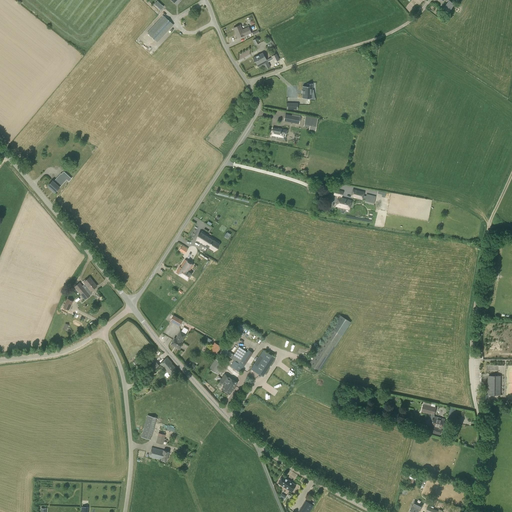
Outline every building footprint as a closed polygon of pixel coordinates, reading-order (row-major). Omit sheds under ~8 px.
[(449,0),(444,8),(449,12),(455,4),(452,3),(454,0),(449,0)] [(157,1),(154,4),(160,10),(163,7),(157,1)] [(164,15),(147,34),(156,43),(174,24),(164,15)] [(197,28),(194,21),(191,23),(190,22),(182,25),(185,30),(189,28),(190,31),(197,28)] [(233,28),(237,38),(244,36),(251,34),(249,27),(242,30),(240,25),(233,28)] [(253,58),(257,65),(266,60),(262,53),(253,58)] [(272,57),(266,60),(257,65),(258,68),(261,66),(262,67),(264,66),(265,69),(270,67),(267,62),(273,59),(272,57)] [(302,98),(311,99),(311,98),(311,90),(312,90),(312,84),(307,84),(307,86),(302,86),(302,87),(303,87),(303,90),(302,90),(302,91),(302,94),(303,94),(302,98)] [(285,114),(284,121),(299,124),(301,114),(292,113),(291,115),(285,114)] [(313,128),(315,118),(305,116),(303,127),(313,128)] [(278,128),(278,129),(273,128),(271,137),(276,138),(276,139),(285,141),(287,130),(278,128)] [(48,186),(54,192),(59,187),(64,182),(66,180),(69,182),(71,179),(64,171),(61,174),(61,173),(53,181),(48,186)] [(362,200),(364,192),(353,189),(351,197),(362,200)] [(341,198),(343,192),(335,190),(334,195),(339,196),(336,206),(349,209),(351,201),(341,198)] [(372,197),(366,196),(364,203),(373,205),(375,196),(372,196),(372,197)] [(197,241),(213,251),(218,242),(210,237),(209,237),(207,236),(208,235),(207,235),(206,237),(202,234),(197,241)] [(191,274),(188,272),(193,265),(185,260),(180,267),(176,272),(188,279),(191,274)] [(74,287),(79,293),(93,282),(93,281),(89,277),(83,282),(85,284),(82,286),(79,282),(74,287)] [(97,286),(93,282),(79,293),(85,300),(90,296),(88,293),(91,291),(97,286)] [(68,310),(73,302),(67,299),(63,307),(68,310)] [(174,316),(171,321),(180,326),(183,321),(174,316)] [(340,316),(308,365),(319,371),(350,323),(340,316)] [(220,363),(242,329),(237,326),(209,368),(215,372),(221,363),(220,363)] [(176,339),(175,338),(171,344),(180,349),(183,343),(182,342),(187,335),(181,331),(176,339)] [(219,346),(214,342),(209,350),(214,353),(219,346)] [(238,363),(246,351),(239,347),(231,358),(234,361),(230,366),(240,372),(252,353),(248,350),(239,364),(238,363)] [(251,369),(263,377),(275,357),(263,350),(251,369)] [(167,357),(159,364),(164,369),(168,374),(176,368),(167,357)] [(149,368),(153,373),(160,366),(156,362),(149,368)] [(224,375),(220,382),(224,385),(221,389),(229,394),(237,383),(224,375)] [(488,395),(500,395),(500,391),(500,376),(488,376),(488,391),(488,395)] [(421,412),(434,415),(436,407),(423,404),(421,412)] [(157,418),(147,415),(141,437),(150,439),(157,418)] [(442,429),(441,429),(441,428),(442,428),(444,420),(437,419),(438,417),(434,416),(434,418),(433,418),(431,425),(439,427),(439,429),(434,427),(433,433),(440,435),(442,429)] [(165,435),(158,433),(156,443),(163,444),(165,435)] [(166,461),(168,452),(163,451),(152,447),(149,457),(161,460),(166,461)] [(282,476),(278,483),(291,491),(295,485),(287,479),(285,478),(282,476)] [(308,511),(313,505),(306,501),(298,511),(308,511)] [(417,511),(419,510),(420,511),(422,506),(414,502),(409,511),(417,511)]
